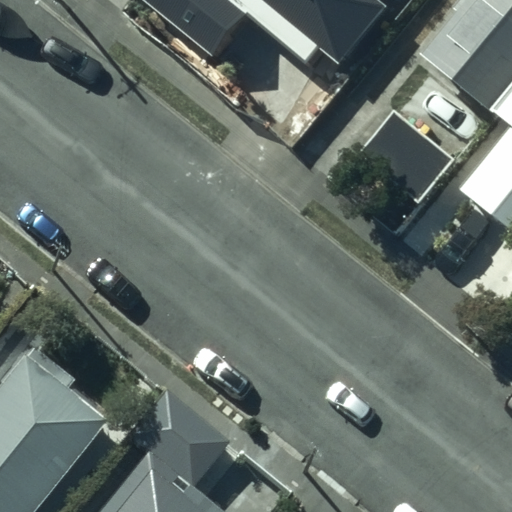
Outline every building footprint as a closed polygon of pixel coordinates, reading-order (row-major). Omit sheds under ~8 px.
[(212,64),(249,16),(229,0),(141,0),(136,7),(212,64)] [(264,0),(352,73),(413,0),(264,0)] [(511,0),(471,0),(427,59),(507,118),(511,111),(511,0)] [(0,511),(56,511),(115,439),(25,367),(0,397),(0,511)] [(179,511),(152,490),(133,511),(179,511)]
